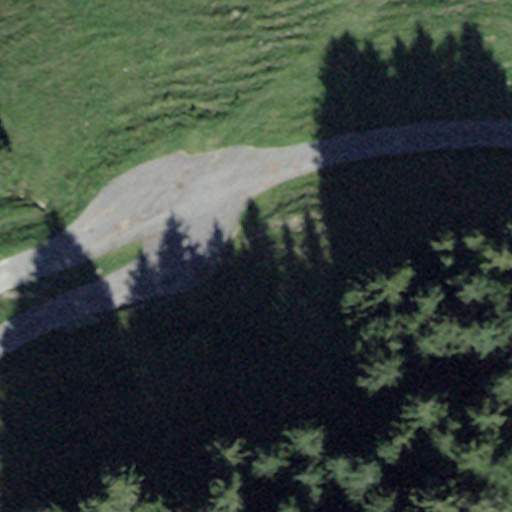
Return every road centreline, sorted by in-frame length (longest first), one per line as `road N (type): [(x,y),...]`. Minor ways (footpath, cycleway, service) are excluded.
road 1 (track): [(0,283),(181,199),(374,142),(511,140)]
road 2 (track): [(0,350),(116,292),(174,252)]
